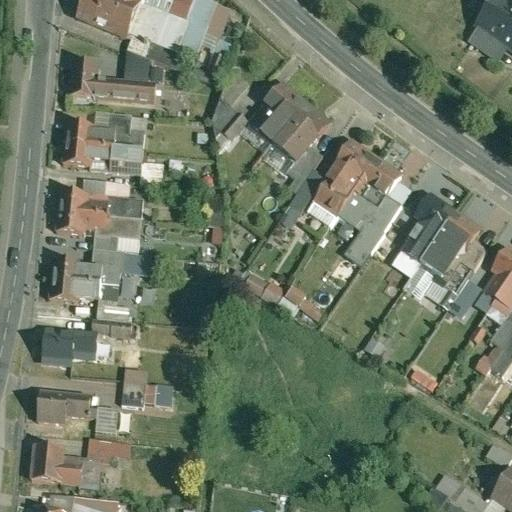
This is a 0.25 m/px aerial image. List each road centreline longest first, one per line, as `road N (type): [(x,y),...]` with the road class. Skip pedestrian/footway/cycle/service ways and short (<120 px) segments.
road 1 (tertiary): [(40,0),(31,160),(0,364)]
road 2 (tertiary): [(511,186),(271,0)]
